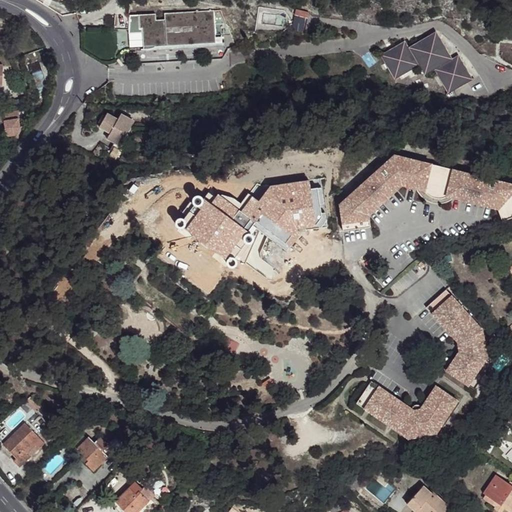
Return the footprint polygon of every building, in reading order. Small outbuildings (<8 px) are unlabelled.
[(295,15),(307,18),(309,13),(296,10),(295,15)] [(215,38),(214,11),(164,14),(165,20),(156,20),(156,14),(129,16),(128,34),(142,33),(143,50),(147,50),(151,49),(155,48),(155,47),(222,43),(222,37),(215,38)] [(452,59),(436,32),(409,48),(405,41),(381,55),(395,79),(419,65),(425,75),(435,69),(448,93),(472,80),(458,56),(452,59)] [(0,50),(12,50),(6,37),(0,36),(0,50)] [(25,109),(33,107),(29,98),(24,99),(25,109)] [(0,122),(3,122),(6,137),(14,135),(20,129),(18,119),(19,119),(18,111),(0,113),(0,122)] [(114,143),(120,146),(133,122),(120,114),(117,120),(107,114),(99,127),(110,133),(107,138),(114,143)] [(120,146),(114,143),(111,149),(120,154),(125,149),(120,146)] [(343,231),(347,230),(343,206),(395,160),(511,188),(511,184),(393,155),(339,204),(343,231)] [(511,188),(395,160),(343,206),(347,230),(363,228),(361,212),(400,178),(426,185),(424,191),(428,195),(433,197),(439,198),(443,197),(445,196),(447,190),(503,204),(509,219),(511,217),(511,188)] [(426,185),(400,178),(361,212),(363,228),(370,227),(368,215),(401,186),(416,189),(417,192),(421,197),(425,200),(428,202),(431,203),(434,204),(437,204),(444,203),(450,201),(453,198),(497,209),(502,222),(509,219),(503,204),(447,190),(445,196),(443,197),(439,198),(433,197),(428,195),(424,191),(426,185)] [(241,214),(210,191),(201,203),(231,226),(241,214)] [(245,236),(231,226),(201,203),(201,201),(200,198),(199,197),(197,196),(195,197),(194,198),(193,201),(193,202),(195,204),(183,220),(181,219),(178,219),(176,221),(175,223),(176,225),(177,227),(180,228),(182,227),(183,226),(193,234),(192,235),(218,254),(218,253),(228,261),(227,263),(228,266),(229,267),(231,267),(233,267),(234,266),(236,263),(235,261),(233,259),(246,242),(248,243),(250,243),(252,241),(252,239),(252,237),(250,235),(248,234),(245,236)] [(425,259),(418,265),(422,269),(428,263),(425,259)] [(482,330),(446,290),(441,294),(476,333),(481,356),(462,383),(467,387),(487,358),(482,330)] [(476,333),(441,294),(429,305),(461,341),(463,352),(449,374),(462,383),(481,356),(476,333)] [(461,341),(429,305),(426,307),(457,343),(459,352),(445,371),(449,374),(463,352),(461,341)] [(263,384),(267,389),(274,384),(270,379),(263,384)] [(371,381),(368,385),(412,414),(422,413),(439,388),(436,385),(420,409),(413,410),(371,381)] [(432,428),(453,397),(439,388),(422,413),(412,414),(368,385),(359,398),(409,432),(432,428)] [(30,405),(34,401),(31,397),(26,401),(30,405)] [(409,432),(359,398),(356,403),(407,439),(436,433),(458,400),(453,397),(432,428),(409,432)] [(44,443),(25,423),(12,436),(14,438),(5,447),(16,458),(14,461),(19,467),(44,443)] [(14,438),(12,436),(3,445),(5,447),(14,438)] [(78,448),(87,439),(84,436),(74,445),(78,448)] [(93,471),(108,457),(102,451),(108,445),(100,437),(94,443),(89,437),(87,439),(78,448),(77,449),(84,456),(88,460),(85,464),(93,471)] [(459,447),(471,456),(476,450),(462,441),(459,444),(459,447)] [(358,475),(348,486),(354,491),(364,481),(358,475)] [(511,486),(496,475),(483,493),(501,506),(503,503),(511,509),(511,486)] [(135,482),(116,501),(122,508),(120,510),(122,511),(137,511),(149,501),(140,492),(143,489),(135,482)] [(431,494),(423,486),(406,504),(415,511),(418,508),(422,511),(449,511),(451,510),(433,492),(431,494)] [(116,501),(113,504),(119,510),(120,510),(122,508),(116,501)] [(330,511),(341,511),(346,509),(342,501),(329,508),(330,511)]
